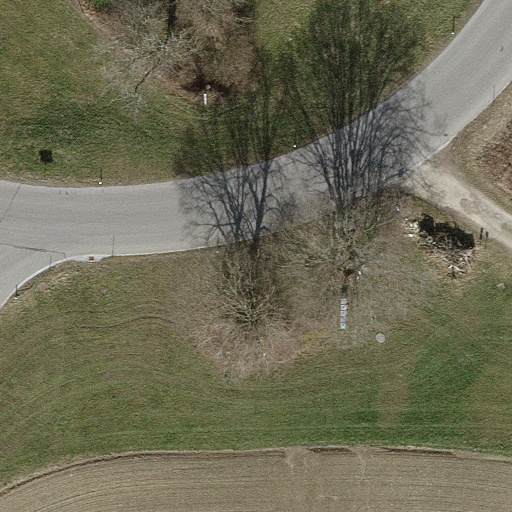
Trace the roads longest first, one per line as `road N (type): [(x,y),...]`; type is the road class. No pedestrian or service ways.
road 1 (tertiary): [(16,215),(176,217),(325,178),(439,104),(511,27)]
road 2 (track): [(397,136),(454,195),(511,236)]
